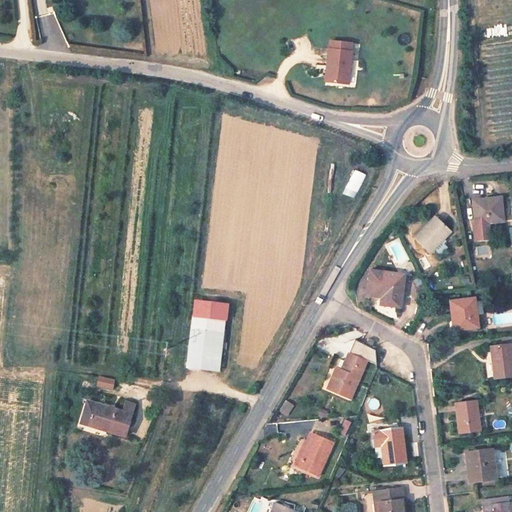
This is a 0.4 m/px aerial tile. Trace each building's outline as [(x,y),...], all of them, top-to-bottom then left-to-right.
[(397,36),(400,45),(410,42),(406,32),(397,36)] [(346,82),(354,49),(351,48),(353,39),(334,34),(332,43),(330,43),(326,59),(334,61),(329,77),(346,82)] [(329,77),(334,61),(326,59),(323,76),(329,77)] [(353,198),(364,173),(353,168),(342,193),(353,198)] [(503,221),(501,198),(473,200),(475,224),(503,221)] [(429,253),(450,231),(435,217),(414,238),(429,253)] [(383,243),(396,273),(411,267),(398,237),(383,243)] [(368,295),(383,297),(382,304),(401,306),(404,276),(371,272),(368,295)] [(474,326),(471,297),(447,300),(450,329),(474,326)] [(227,321),(229,306),(198,302),(196,317),(227,321)] [(220,373),(227,321),(196,317),(189,369),(220,373)] [(373,348),(377,341),(370,338),(366,346),(373,348)] [(510,373),(506,343),(486,344),(490,376),(510,373)] [(345,398),(362,359),(347,352),(340,369),(334,366),(324,388),(345,398)] [(100,376),(98,386),(115,390),(117,379),(100,376)] [(379,408),(377,397),(366,398),(368,409),(379,408)] [(285,414),(290,402),(281,399),(276,410),(285,414)] [(85,419),(103,426),(101,430),(121,437),(133,405),(125,401),(121,411),(92,400),(91,404),(85,402),(78,421),(84,423),(85,419)] [(478,431),(475,401),(455,403),(458,432),(478,431)] [(103,426),(85,419),(84,423),(101,430),(103,426)] [(404,462),(401,431),(374,433),(374,445),(382,446),(384,463),(404,462)] [(316,474),(330,440),(310,432),(296,465),(316,474)] [(494,479),(490,450),(466,453),(469,482),(494,479)] [(400,511),(398,490),(377,493),(379,511),(400,511)] [(507,511),(506,501),(481,503),(482,511),(507,511)] [(287,511),(289,509),(276,503),(270,511),(287,511)]
